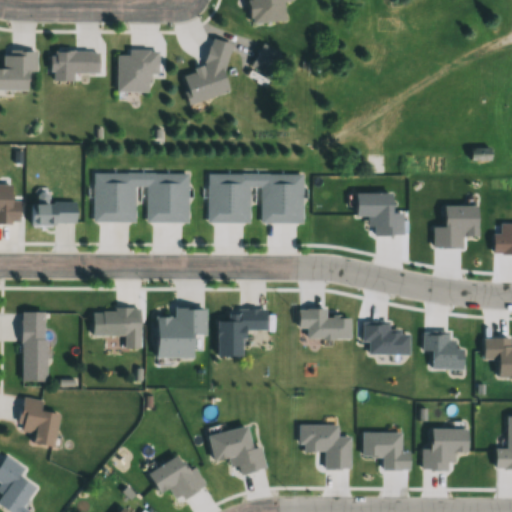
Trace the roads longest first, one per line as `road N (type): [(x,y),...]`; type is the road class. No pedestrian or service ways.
road 1 (residential): [(511,298),(316,267),(0,266)]
road 2 (residential): [(436,511),(253,511)]
road 3 (residential): [(150,0),(111,8),(0,4)]
